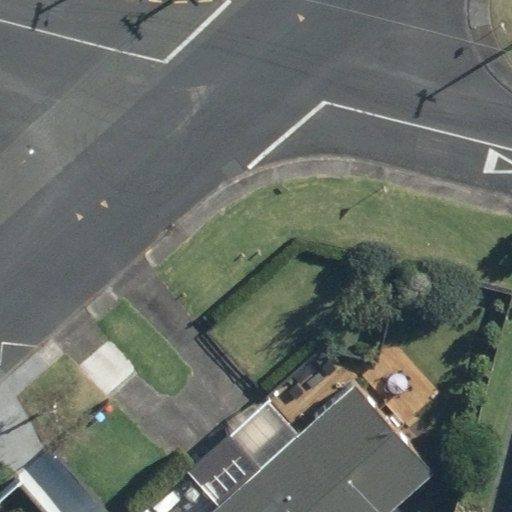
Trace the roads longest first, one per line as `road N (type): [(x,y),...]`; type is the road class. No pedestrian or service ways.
road 1 (residential): [(251,83),(0,308)]
road 2 (residential): [(511,149),(251,83)]
road 3 (residential): [(251,83),(0,18)]
road 4 (residential): [(344,0),(251,83)]
